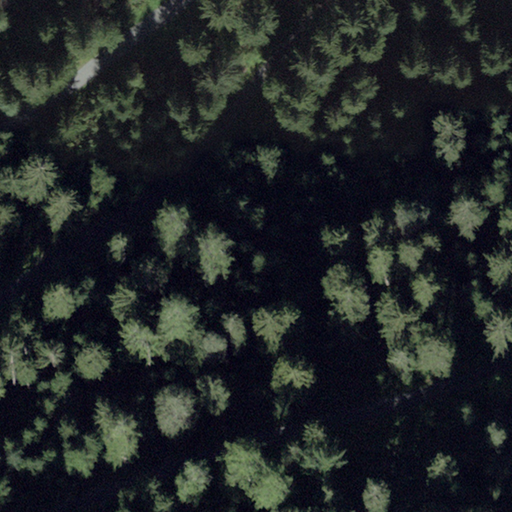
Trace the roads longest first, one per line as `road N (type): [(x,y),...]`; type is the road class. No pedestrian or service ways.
road 1 (track): [(330,0),(150,202),(0,297)]
road 2 (track): [(90,511),(238,455),(511,368)]
road 3 (track): [(0,129),(171,0)]
